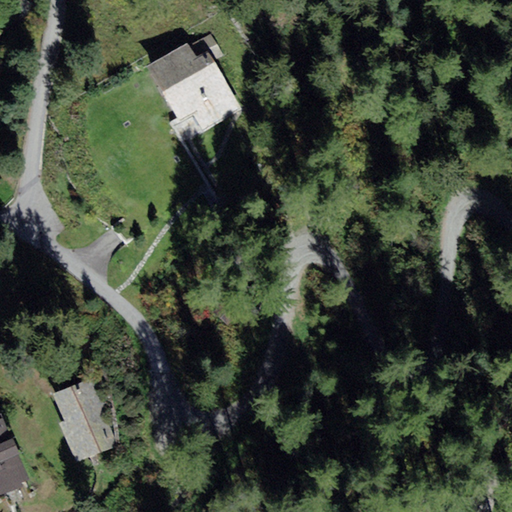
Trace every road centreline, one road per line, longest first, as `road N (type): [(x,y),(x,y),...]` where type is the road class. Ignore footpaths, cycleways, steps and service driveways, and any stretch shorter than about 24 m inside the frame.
road 1 (track): [(511,220),(483,195),(461,204),(451,223),(434,357),(407,374),(393,364),(330,247),(317,237),(303,240),(260,394),(239,421),(223,426),(181,409),(136,312),(23,222)]
road 2 (residential): [(58,0),(23,222),(0,221)]
